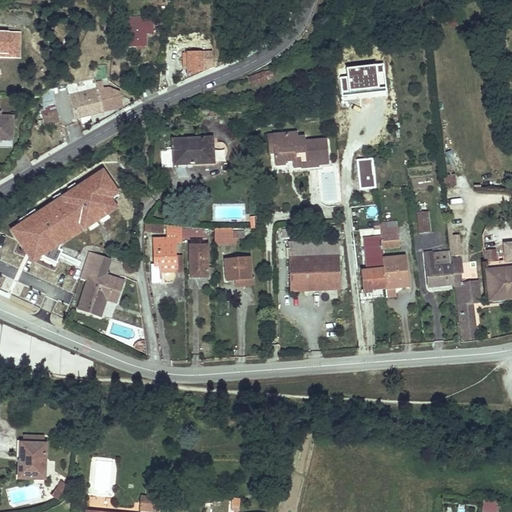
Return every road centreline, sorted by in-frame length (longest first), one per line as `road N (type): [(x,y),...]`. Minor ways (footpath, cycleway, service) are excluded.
road 1 (unclassified): [(511,349),(173,374),(94,352),(0,309)]
road 2 (secondary): [(306,0),(287,36),(259,58),(153,105),(0,193)]
